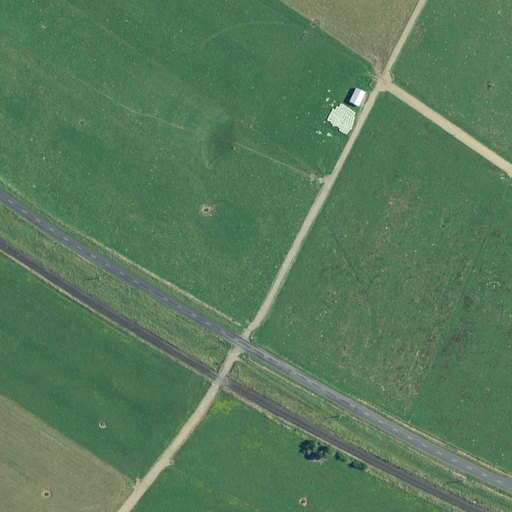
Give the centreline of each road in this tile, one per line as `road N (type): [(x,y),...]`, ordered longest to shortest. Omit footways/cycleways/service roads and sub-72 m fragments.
road 1 (track): [(425,0),(246,340),(127,511)]
road 2 (unclassified): [(0,195),(339,399),(511,487)]
